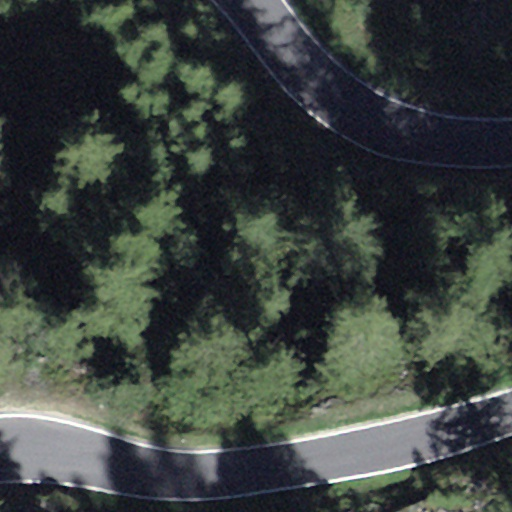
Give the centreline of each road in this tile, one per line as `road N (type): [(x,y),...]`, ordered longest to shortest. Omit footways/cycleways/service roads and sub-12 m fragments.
road 1 (tertiary): [(0,451),(207,473),(369,449),(511,410)]
road 2 (tertiary): [(511,140),(422,137),(354,110),(313,77),(251,0)]
